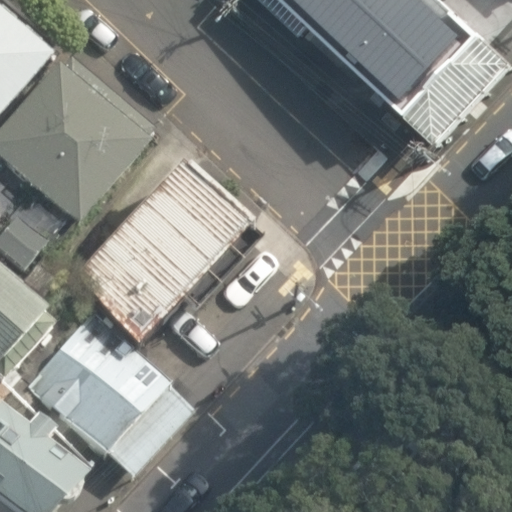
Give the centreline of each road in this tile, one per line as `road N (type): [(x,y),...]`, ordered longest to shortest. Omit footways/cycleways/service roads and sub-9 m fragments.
road 1 (residential): [(127,0),(435,290)]
road 2 (secondary): [(435,290),(228,511)]
